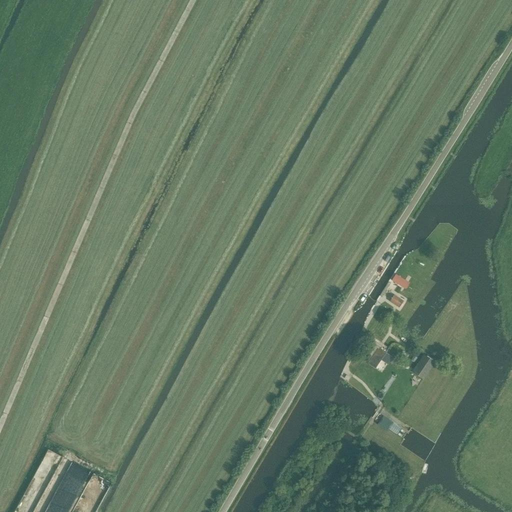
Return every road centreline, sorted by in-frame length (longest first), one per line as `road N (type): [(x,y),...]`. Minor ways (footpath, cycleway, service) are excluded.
road 1 (unclassified): [(222,511),(511,44)]
road 2 (track): [(0,427),(134,110),(193,0)]
